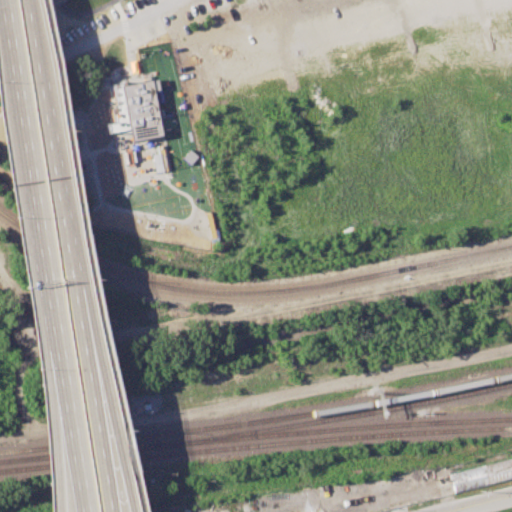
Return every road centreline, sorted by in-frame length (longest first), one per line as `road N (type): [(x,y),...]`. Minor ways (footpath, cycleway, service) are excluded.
road 1 (motorway): [(84,376),(23,0)]
road 2 (motorway): [(0,75),(48,387)]
road 3 (motorway): [(122,511),(84,376)]
road 4 (motorway): [(105,511),(84,376)]
road 5 (motorway): [(48,387),(73,511)]
road 6 (motorway): [(48,387),(50,511)]
